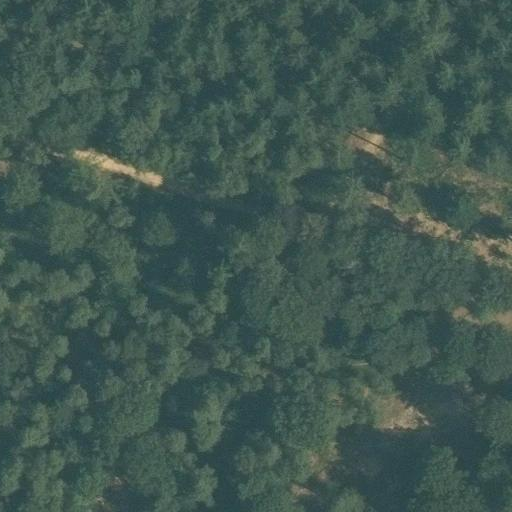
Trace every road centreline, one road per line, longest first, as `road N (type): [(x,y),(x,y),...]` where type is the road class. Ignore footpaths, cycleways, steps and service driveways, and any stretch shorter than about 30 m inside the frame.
road 1 (track): [(511,291),(0,130)]
road 2 (track): [(307,224),(480,0)]
